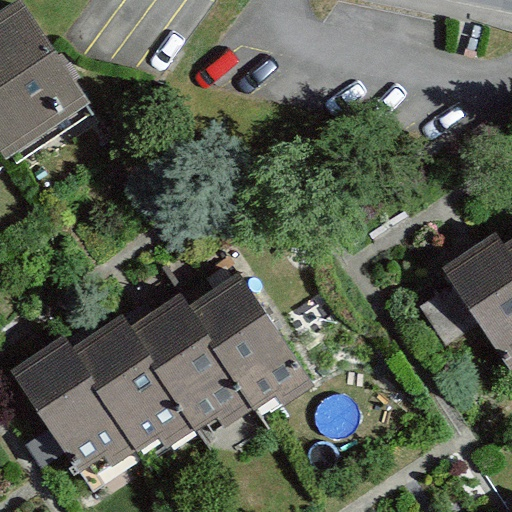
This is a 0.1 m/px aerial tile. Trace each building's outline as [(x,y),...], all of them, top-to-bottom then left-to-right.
[(93,129),(21,17),(0,30),(0,150),(5,159),(17,177),(93,129)] [(497,254),(446,286),(511,388),(511,387),(511,276),(504,265),(497,254)] [(239,291),(189,323),(253,422),(259,432),(309,401),(239,291)] [(189,323),(182,311),(131,343),(197,446),(202,454),(253,422),(189,323)] [(131,343),(124,333),(74,364),(143,472),(147,478),(197,446),(131,343)] [(74,364),(67,353),(12,389),(88,507),(143,472),(74,364)]
